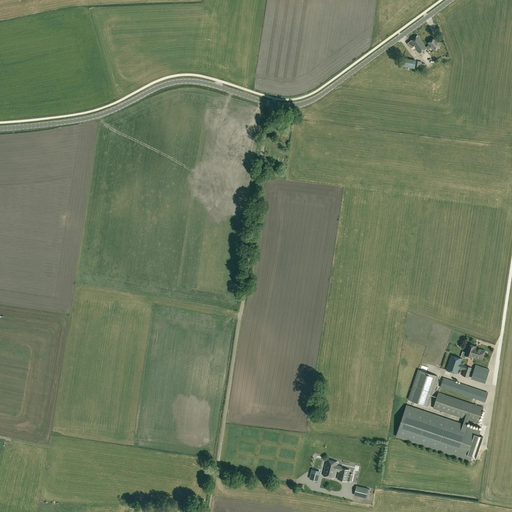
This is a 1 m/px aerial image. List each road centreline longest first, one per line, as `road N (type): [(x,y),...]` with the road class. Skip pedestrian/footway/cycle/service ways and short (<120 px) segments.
road 1 (unclassified): [(217,470),(271,102)]
road 2 (tertiary): [(0,128),(84,119),(185,80),(271,102)]
road 3 (tertiary): [(271,102),(305,103),(451,0)]
